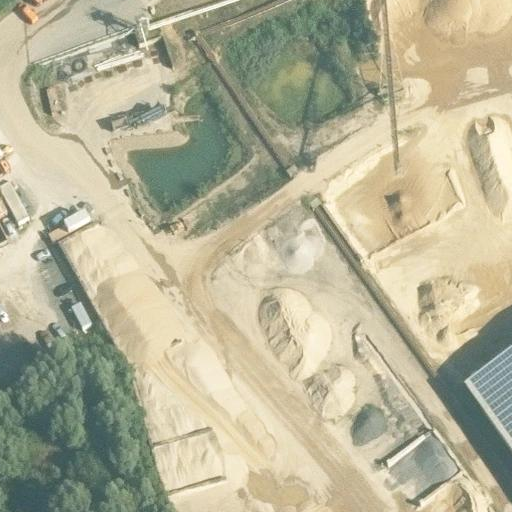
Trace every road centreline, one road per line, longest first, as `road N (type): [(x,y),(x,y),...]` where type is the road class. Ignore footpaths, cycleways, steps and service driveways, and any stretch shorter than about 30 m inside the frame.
road 1 (unknown): [(184,311),(236,236),(268,206),(417,115),(509,94)]
road 2 (unknown): [(73,0),(43,52),(57,127),(90,186),(184,311)]
road 3 (unknown): [(184,311),(268,442),(353,511)]
